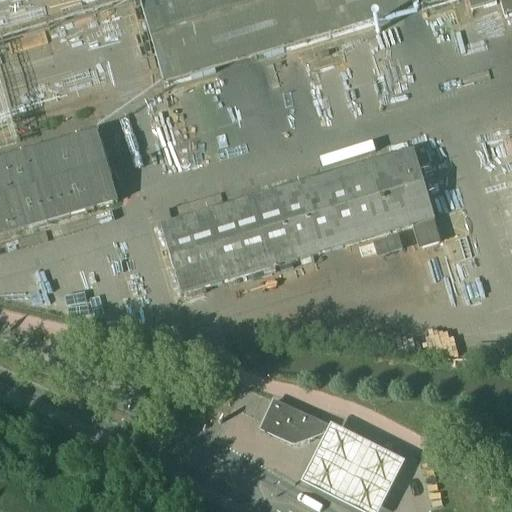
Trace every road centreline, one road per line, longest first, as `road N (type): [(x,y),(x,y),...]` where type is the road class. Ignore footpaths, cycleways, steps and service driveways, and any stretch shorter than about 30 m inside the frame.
road 1 (tertiary): [(322,511),(197,441),(0,348)]
road 2 (tertiary): [(0,376),(261,511)]
